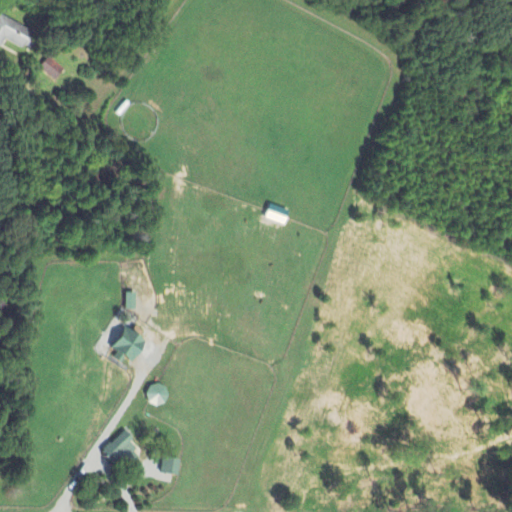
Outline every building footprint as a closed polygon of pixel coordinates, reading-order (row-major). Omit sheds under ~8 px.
[(35,34),(0,16),(0,45),(3,40),(26,52),(35,34)] [(54,81),(62,70),(48,58),(39,69),(54,81)] [(284,225),(288,211),(267,206),(264,220),(284,225)] [(112,359),(121,364),(124,359),(131,363),(144,341),(122,328),(110,349),(116,353),(112,359)] [(145,389),(149,407),(167,403),(163,385),(145,389)] [(99,453),(109,464),(119,456),(124,461),(138,450),(123,433),(99,453)] [(177,477),(179,461),(162,459),(160,475),(177,477)]
